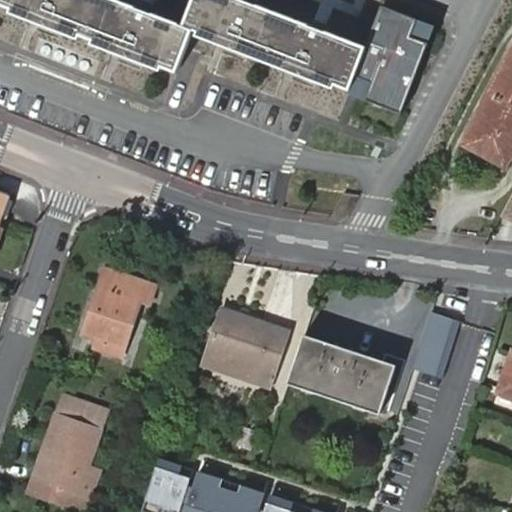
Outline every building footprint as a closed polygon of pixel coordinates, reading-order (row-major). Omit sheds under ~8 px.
[(195,0),(186,24),(121,0),(0,0),(0,1),(13,8),(11,11),(81,38),(83,34),(96,39),(93,44),(121,54),(162,70),(164,65),(178,71),(194,29),(199,30),(198,34),(285,69),(335,88),(337,83),(353,89),(369,47),(244,0),(195,0)] [(385,5),(369,47),(353,89),(351,94),(405,115),(439,26),(385,5)] [(492,94),(483,110),(465,143),(506,165),(511,152),(511,55),(500,78),(492,94)] [(480,109),(483,110),(492,94),(500,78),(497,77),(489,93),(480,109)] [(0,194),(0,225),(1,226),(11,198),(0,194)] [(511,196),(502,215),(511,220),(511,196)] [(151,305),(157,286),(107,269),(100,288),(140,303),(151,305)] [(100,288),(83,335),(99,341),(96,348),(122,357),(140,303),(100,288)] [(223,307),(207,355),(275,378),(291,330),(247,315),(245,320),(240,318),(242,313),(223,307)] [(454,317),(432,310),(413,367),(435,374),(454,317)] [(306,335),(290,383),(303,387),(304,386),(315,389),(314,391),(355,405),(356,403),(367,406),(366,409),(381,414),(397,366),(384,361),(369,356),(367,363),(360,360),(362,353),(328,342),(326,349),(319,346),(321,340),(306,335)] [(328,342),(321,340),(319,346),(326,349),(328,342)] [(367,363),(369,356),(362,353),(360,360),(367,363)] [(207,355),(204,365),(272,388),(275,378),(207,355)] [(511,395),(511,358),(500,391),(503,392),(511,395)] [(87,466),(106,410),(63,395),(33,478),(56,487),(51,501),(72,508),(87,466)] [(185,463),(160,455),(146,497),(181,508),(192,474),(182,471),(185,463)] [(82,511),(98,470),(87,466),(72,508),(82,511)] [(224,476),(198,468),(183,511),(185,511),(260,511),(267,491),(242,482),(239,490),(221,484),(224,476)] [(297,499),(271,490),(263,511),(336,511),(315,505),(312,511),(309,511),(294,507),(297,499)]
